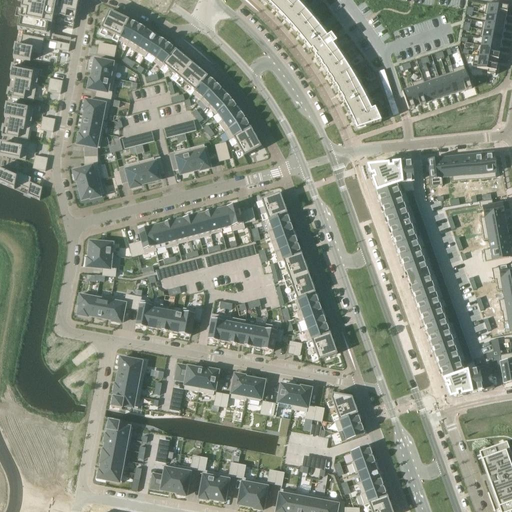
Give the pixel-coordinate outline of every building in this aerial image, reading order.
[(23,0),(17,30),(19,30),(50,36),(52,26),(55,26),(56,26),(73,30),(78,0),(23,0)] [(263,0),(264,1),(270,6),(275,12),(281,17),(286,23),(291,28),(296,34),(301,40),(306,46),(311,52),(313,51),(317,56),(315,57),(319,64),(323,70),(328,77),(332,83),(336,90),(339,96),(343,103),(347,110),(350,117),(354,124),(357,131),(381,123),(375,111),(375,110),(371,111),(368,104),(364,98),(361,91),(357,84),(353,78),(349,71),(345,65),(341,59),(337,52),(332,46),(336,43),(331,35),(327,38),(322,32),(317,26),(312,21),(307,15),(302,9),(297,4),(293,0),(263,0)] [(486,4),(484,16),(486,16),(487,15),(506,19),(507,14),(508,8),(486,4)] [(101,29),(101,30),(102,30),(120,38),(120,39),(128,21),(119,17),(120,17),(119,16),(119,17),(110,13),(110,12),(109,12),(109,13),(101,29)] [(485,23),(504,27),(506,19),(487,15),(486,16),(485,23)] [(120,38),(118,42),(127,46),(128,46),(139,26),(138,26),(132,23),(129,21),(128,21),(120,39),(120,38)] [(483,22),(481,30),(503,34),(504,27),(485,23),(483,22)] [(127,46),(127,47),(135,52),(148,32),(145,30),(139,26),(139,27),(139,26),(128,46),(127,46)] [(481,30),(480,38),(482,39),(482,38),(501,42),(503,34),(481,30)] [(148,32),(135,52),(145,59),(147,54),(157,38),(148,32)] [(16,46),(13,59),(14,59),(30,62),(32,53),(41,55),(44,40),(22,36),(20,47),(16,46)] [(157,38),(147,54),(155,60),(156,60),(167,44),(166,44),(161,40),(157,38)] [(482,39),(481,46),(500,50),(501,42),(482,38),(482,39)] [(57,43),(56,50),(69,52),(70,45),(57,43)] [(155,60),(153,62),(161,69),(164,66),(163,66),(176,51),(173,49),(168,45),(167,44),(156,60),(155,60)] [(479,57),(498,61),(499,55),(500,50),(481,46),(479,57)] [(99,48),(98,55),(110,57),(111,51),(110,50),(104,49),(99,48)] [(176,51),(163,66),(164,66),(179,79),(191,64),(176,51)] [(474,56),(472,68),(487,71),(487,74),(495,76),(496,73),(497,66),(498,61),(479,57),(474,56)] [(95,61),(92,75),(115,80),(117,65),(95,61)] [(191,64),(179,79),(195,92),(207,78),(191,64)] [(463,66),(452,70),(452,73),(453,72),(460,93),(465,91),(475,88),(472,80),(469,81),(468,80),(467,76),(466,75),(466,74),(466,73),(465,72),(464,69),(463,66)] [(12,67),(10,79),(11,79),(15,80),(15,79),(37,84),(39,72),(12,67)] [(452,73),(446,75),(452,95),(460,93),(453,72),(452,73)] [(90,80),(88,90),(97,91),(96,97),(111,100),(115,80),(92,75),(91,80),(90,80)] [(446,75),(438,77),(445,98),(452,95),(446,75)] [(438,77),(430,80),(431,82),(438,100),(445,98),(438,77)] [(195,92),(192,95),(200,101),(216,85),(215,84),(210,80),(207,78),(195,92)] [(15,80),(12,98),(33,102),(37,84),(15,79),(15,80)] [(50,79),(49,86),(62,88),(63,82),(50,79)] [(423,80),(411,84),(413,88),(419,107),(420,107),(425,105),(430,103),(424,85),(425,84),(423,80)] [(425,84),(424,85),(430,103),(438,100),(431,82),(425,84)] [(216,85),(200,101),(207,109),(208,108),(224,93),(221,90),(217,85),(216,85)] [(49,86),(47,92),(60,95),(62,88),(49,86)] [(413,88),(402,92),(408,111),(414,108),(419,107),(413,88)] [(224,93),(208,108),(215,116),(217,114),(231,101),(227,96),(226,96),(224,93)] [(86,102),(84,111),(85,111),(84,117),(104,120),(104,121),(106,121),(111,100),(96,97),(95,103),(86,102)] [(231,101),(217,114),(222,122),(223,122),(238,111),(236,107),(232,102),(231,101)] [(7,105),(4,117),(5,118),(10,118),(31,122),(34,110),(7,105)] [(222,122),(218,124),(225,133),(245,120),(244,119),(245,119),(241,114),(238,111),(223,122),(222,122)] [(84,117),(81,131),(101,135),(101,134),(104,121),(104,120),(84,117)] [(3,127),(2,136),(28,141),(31,122),(10,118),(8,128),(3,127)] [(43,118),(41,124),(54,127),(55,120),(43,118)] [(245,120),(225,133),(230,142),(234,139),(251,130),(250,129),(250,130),(248,126),(249,126),(245,121),(245,120)] [(41,124),(40,131),(53,133),(54,127),(41,124)] [(251,130),(234,139),(243,157),(244,158),(244,157),(260,148),(260,149),(261,148),(260,148),(255,139),(256,139),(255,138),(251,130)] [(79,136),(77,145),(84,146),(85,158),(97,158),(97,149),(100,149),(103,134),(101,134),(101,135),(81,131),(80,136),(79,136)] [(1,144),(0,148),(0,156),(25,161),(28,149),(1,144)] [(204,146),(189,150),(195,172),(200,170),(200,171),(210,169),(204,146)] [(222,149),(216,150),(219,162),(225,161),(224,155),(223,150),(222,149)] [(189,150),(169,155),(173,172),(179,170),(181,175),(195,172),(189,150)] [(493,154),(482,155),(485,179),(496,178),(500,178),(498,165),(497,158),(494,158),(493,154)] [(482,155),(471,157),(474,180),(485,179),(482,155)] [(35,156),(34,163),(47,165),(48,159),(35,156)] [(471,157),(461,158),(463,181),(474,180),(471,157)] [(85,169),(74,172),(76,182),(77,181),(78,186),(101,181),(97,166),(97,158),(85,158),(85,169)] [(154,159),(139,163),(145,185),(159,181),(158,176),(164,174),(160,158),(154,160),(154,159)] [(461,158),(450,159),(452,178),(451,178),(452,183),(463,181),(461,158)] [(450,159),(439,160),(441,179),(442,179),(451,178),(452,178),(450,159)] [(428,165),(425,166),(425,173),(429,172),(431,187),(442,186),(442,179),(441,179),(439,160),(428,161),(428,165)] [(34,163),(33,169),(45,172),(47,165),(34,163)] [(125,167),(119,169),(120,172),(123,185),(129,183),(131,189),(140,187),(140,186),(145,185),(139,163),(125,166),(125,167)] [(371,167),(368,168),(369,171),(377,193),(396,186),(401,185),(413,183),(411,163),(399,164),(371,167)] [(0,170),(0,183),(14,190),(15,185),(28,190),(28,195),(40,201),(42,189),(30,183),(31,179),(17,173),(17,178),(0,170)] [(120,172),(114,174),(117,186),(123,185),(120,172)] [(101,181),(78,186),(82,201),(90,199),(91,200),(100,197),(100,196),(104,195),(101,181)] [(396,186),(377,193),(405,274),(404,274),(403,274),(404,275),(405,278),(405,279),(406,278),(407,278),(409,285),(408,286),(408,287),(409,289),(409,290),(410,290),(411,290),(444,381),(463,374),(396,186)] [(262,200),(261,201),(261,202),(268,220),(268,221),(286,214),(283,205),(283,204),(279,195),(280,195),(279,194),(279,195),(262,201),(262,200)] [(483,201),(479,202),(479,205),(480,209),(483,208),(484,218),(485,218),(503,215),(501,204),(493,205),(492,200),(491,200),(487,201),(483,201)] [(238,205),(227,208),(232,228),(231,228),(233,232),(245,229),(243,225),(246,224),(249,223),(248,219),(247,215),(246,211),(240,213),(238,205)] [(220,210),(216,211),(221,230),(231,228),(232,228),(227,208),(226,208),(225,207),(221,208),(220,210)] [(205,213),(205,214),(210,236),(211,236),(222,233),(221,230),(216,211),(211,212),(205,213)] [(194,216),(200,240),(211,237),(211,236),(210,236),(205,214),(200,215),(199,214),(195,215),(194,216)] [(268,220),(265,221),(268,232),(290,225),(290,224),(288,218),(287,218),(286,215),(287,215),(286,214),(268,221),(268,220)] [(484,218),(480,218),(482,230),(505,225),(503,215),(485,218),(484,218)] [(194,216),(183,219),(189,243),(200,240),(194,216)] [(176,221),(172,222),(178,245),(189,243),(183,219),(182,219),(182,220),(181,218),(177,219),(176,221)] [(165,224),(161,225),(166,247),(166,250),(178,246),(178,245),(172,222),(171,222),(165,224)] [(150,228),(149,228),(155,250),(156,250),(166,247),(161,225),(156,226),(155,225),(151,226),(150,228)] [(268,232),(267,232),(271,243),(294,235),(292,231),(293,231),(290,225),(268,232)] [(505,225),(482,230),(484,241),(488,240),(488,239),(507,236),(505,225)] [(141,243),(135,244),(138,256),(144,255),(156,252),(156,250),(155,250),(149,228),(138,231),(141,243)] [(294,235),(271,243),(275,253),(297,245),(297,244),(295,238),(294,235)] [(507,236),(488,239),(488,240),(490,250),(509,247),(507,236)] [(90,243),(89,255),(113,258),(115,242),(105,241),(105,244),(90,243)] [(135,244),(129,246),(132,258),(135,257),(138,256),(135,244)] [(297,245),(275,253),(278,264),(283,262),(301,255),(300,252),(298,246),(297,246),(297,245)] [(490,250),(483,251),(485,262),(511,258),(509,247),(490,250)] [(87,260),(87,268),(103,269),(103,277),(105,277),(114,278),(115,278),(116,270),(112,270),(113,258),(89,255),(88,260),(87,260)] [(301,255),(283,262),(290,281),(308,275),(304,265),(301,255)] [(511,265),(491,269),(493,281),(496,281),(496,280),(511,277),(511,265)] [(308,275),(290,281),(297,300),(297,301),(315,294),(311,285),(311,284),(308,275)] [(511,277),(496,280),(496,281),(498,291),(502,290),(511,288),(511,277)] [(511,288),(502,290),(504,300),(504,301),(511,299),(511,288)] [(297,300),(294,301),(298,311),(298,312),(318,304),(318,303),(316,297),(315,294),(297,301),(297,300)] [(80,306),(78,316),(87,317),(88,316),(93,317),(97,297),(96,297),(82,295),(81,297),(80,297),(78,306),(80,306)] [(97,297),(93,317),(107,320),(111,299),(110,299),(96,296),(96,297),(97,297)] [(111,299),(107,320),(112,321),(112,322),(121,324),(124,308),(131,309),(134,297),(126,296),(125,300),(111,297),(110,299),(111,299)] [(134,297),(131,309),(138,311),(135,327),(147,329),(152,304),(152,303),(140,301),(141,298),(134,297)] [(504,300),(498,301),(500,313),(501,313),(501,312),(511,310),(511,299),(504,301),(504,300)] [(152,304),(147,329),(148,329),(148,331),(152,331),(154,330),(158,331),(161,311),(162,311),(163,306),(152,304)] [(298,311),(297,312),(301,323),(304,321),(322,314),(321,311),(319,305),(318,304),(298,312),(298,311)] [(183,315),(179,335),(191,337),(194,321),(201,322),(203,310),(195,309),(195,311),(183,309),(182,314),(183,315)] [(511,310),(501,312),(501,313),(503,323),(508,322),(511,321),(511,310)] [(161,311),(158,331),(161,331),(168,333),(168,332),(168,333),(172,313),(162,311),(161,311)] [(172,313),(168,333),(172,333),(173,335),(177,336),(178,334),(179,334),(178,335),(179,335),(183,315),(182,314),(172,313)] [(322,314),(304,321),(307,331),(308,331),(326,325),(325,324),(326,324),(323,318),(322,314)] [(212,315),(207,340),(219,342),(224,317),(212,315)] [(224,317),(219,342),(220,342),(220,344),(224,345),(226,343),(230,344),(234,319),(224,317)] [(234,319),(230,344),(232,345),(237,346),(237,345),(240,346),(245,324),(246,321),(234,319)] [(245,324),(240,346),(244,347),(250,348),(251,348),(255,326),(245,324)] [(255,326),(251,348),(255,349),(256,351),(260,351),(261,350),(262,350),(266,326),(255,324),(255,326)] [(266,326),(262,350),(273,352),(275,343),(281,344),(283,335),(284,331),(283,331),(277,330),(278,327),(266,325),(266,326)] [(307,331),(304,332),(308,343),(311,342),(311,341),(330,335),(329,334),(329,335),(328,331),(326,325),(308,331),(307,331)] [(330,335),(311,341),(311,342),(318,361),(319,361),(336,355),(337,355),(336,354),(333,345),(333,344),(329,335),(330,335)] [(511,353),(499,356),(504,384),(511,382),(511,353)] [(120,359),(119,367),(120,367),(119,371),(142,375),(145,361),(137,359),(136,362),(120,359)] [(178,366),(176,375),(187,377),(186,382),(184,391),(199,393),(203,371),(178,366)] [(463,374),(444,381),(449,395),(450,398),(452,398),(482,392),(477,373),(478,373),(478,370),(466,373),(463,374)] [(478,373),(477,373),(482,392),(493,389),(489,370),(478,373)] [(119,371),(117,382),(142,387),(144,375),(142,375),(119,371)] [(203,371),(199,393),(213,396),(218,372),(208,371),(208,372),(203,371)] [(235,376),(231,399),(246,402),(246,400),(249,380),(244,379),(244,377),(235,376)] [(249,380),(246,400),(260,402),(264,382),(249,380)] [(115,386),(114,393),(115,394),(115,393),(140,398),(142,387),(117,382),(116,386),(115,386)] [(281,386),(277,406),(292,408),(296,388),(281,386)] [(292,408),(291,411),(306,413),(308,407),(311,390),(301,388),(301,389),(296,388),(292,408)] [(113,398),(111,408),(122,410),(122,407),(138,410),(140,398),(115,393),(115,394),(114,398),(113,398)] [(216,394),(214,406),(220,407),(222,395),(216,394)] [(222,395),(220,407),(226,409),(229,396),(222,395)] [(331,400),(331,401),(332,401),(339,420),(339,421),(357,414),(354,405),(353,404),(351,399),(352,399),(351,398),(350,398),(333,395),(332,395),(332,396),(331,400)] [(263,403),(260,415),(267,416),(269,404),(263,403)] [(269,404),(267,416),(273,417),(275,405),(269,404)] [(306,413),(305,419),(312,420),(314,421),(315,414),(316,408),(308,407),(306,413)] [(339,420),(334,422),(338,433),(343,432),(342,431),(361,425),(360,424),(358,418),(357,415),(357,414),(339,421),(339,420)] [(109,422),(107,432),(108,432),(107,436),(131,441),(133,429),(118,426),(119,423),(109,422)] [(361,425),(342,431),(343,432),(346,442),(364,435),(363,432),(363,431),(361,425),(361,426),(361,425)] [(106,436),(104,444),(106,444),(105,447),(125,451),(128,452),(131,441),(107,436),(106,436)] [(479,454),(479,455),(499,511),(511,511),(511,460),(507,445),(506,445),(506,444),(505,444),(480,453),(479,453),(479,454)] [(368,446),(350,453),(354,463),(372,457),(372,456),(370,450),(368,446)] [(104,448),(102,457),(123,461),(125,451),(105,447),(105,448),(104,448)] [(102,457),(101,465),(102,465),(101,468),(123,472),(125,461),(123,461),(102,457)] [(191,469),(198,471),(200,458),(193,457),(191,469)] [(354,463),(351,464),(355,475),(358,474),(358,473),(376,467),(374,464),(375,464),(372,458),(372,457),(354,463)] [(200,458),(198,471),(204,472),(205,472),(207,460),(200,458)] [(229,476),(229,477),(236,478),(238,465),(231,464),(229,476)] [(238,465),(236,478),(243,479),(245,467),(238,465)] [(153,475),(151,489),(173,493),(178,469),(177,469),(166,467),(164,477),(153,475)] [(178,469),(173,493),(178,494),(177,495),(186,497),(188,482),(191,469),(178,467),(177,469),(178,469)] [(376,467),(358,473),(358,474),(361,483),(361,484),(379,477),(376,467)] [(99,470),(98,479),(121,484),(123,472),(101,468),(101,471),(99,470)] [(268,483),(268,484),(274,485),(277,473),(270,471),(268,483)] [(204,472),(199,499),(207,501),(208,500),(212,500),(217,474),(205,472),(204,472)] [(277,473),(274,485),(281,486),(284,474),(277,473)] [(217,474),(212,500),(224,503),(229,477),(229,476),(217,474)] [(361,483),(358,484),(361,495),(383,487),(383,486),(381,480),(380,481),(379,477),(361,484),(361,483)] [(243,479),(238,505),(250,508),(255,481),(243,479)] [(255,481),(250,508),(255,508),(254,510),(262,511),(268,484),(268,483),(255,481)] [(361,495),(360,495),(364,506),(369,505),(368,504),(387,497),(386,497),(385,494),(386,494),(383,488),(383,487),(361,495)] [(281,490),(276,511),(291,511),(295,493),(281,490)] [(295,493),(291,511),(306,511),(309,495),(295,493)] [(309,495),(306,511),(321,511),(324,498),(309,495)] [(387,497),(368,504),(369,505),(371,511),(391,511),(390,508),(390,507),(387,498),(387,497)] [(324,498),(321,511),(342,511),(344,504),(338,502),(338,501),(324,498)]
